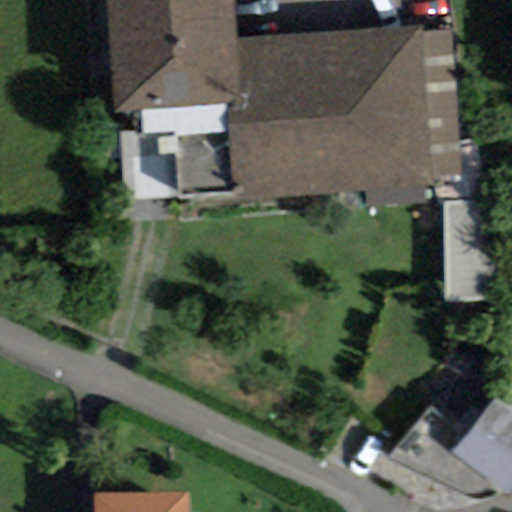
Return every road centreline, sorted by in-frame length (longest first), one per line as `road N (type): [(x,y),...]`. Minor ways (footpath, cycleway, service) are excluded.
road 1 (residential): [(110,387),(377,511)]
road 2 (residential): [(110,387),(159,212)]
road 3 (residential): [(0,336),(110,387)]
